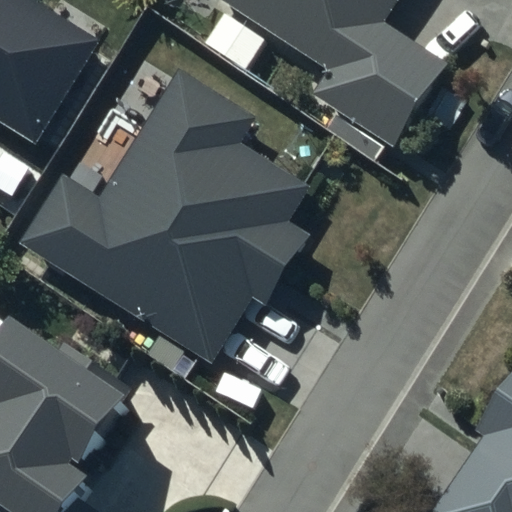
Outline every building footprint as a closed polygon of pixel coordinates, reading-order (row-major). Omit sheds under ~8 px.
[(0,0),(0,113),(44,142),(106,44),(35,0),(0,0)] [(222,0),(237,9),(211,51),(255,77),(278,38),(338,74),(324,98),(412,151),(461,71),(392,29),(409,0),(222,0)] [(271,128),(188,82),(121,202),(78,178),(37,251),(164,321),(159,332),(217,364),(240,322),(250,328),(268,296),(282,303),(317,240),(297,229),(316,196),(253,161),(271,128)] [(143,396),(31,327),(0,376),(0,511),(88,511),(106,484),(93,475),(143,396)] [(511,511),(511,396),(484,441),(490,444),(446,511),(511,511)]
